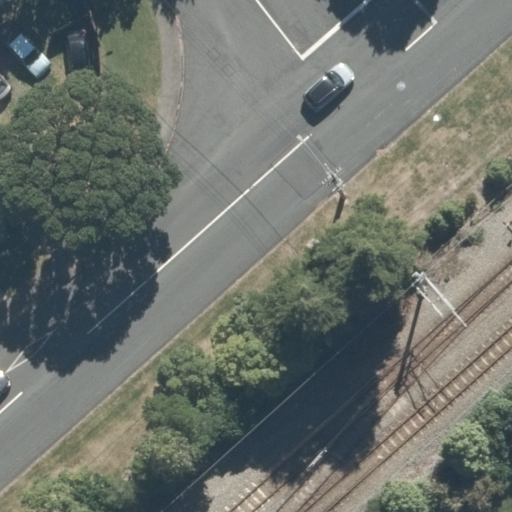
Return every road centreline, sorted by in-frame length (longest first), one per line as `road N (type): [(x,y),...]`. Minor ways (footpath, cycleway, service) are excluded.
road 1 (tertiary): [(0,417),(352,108)]
road 2 (tertiary): [(352,108),(467,0)]
road 3 (residential): [(352,108),(252,0)]
